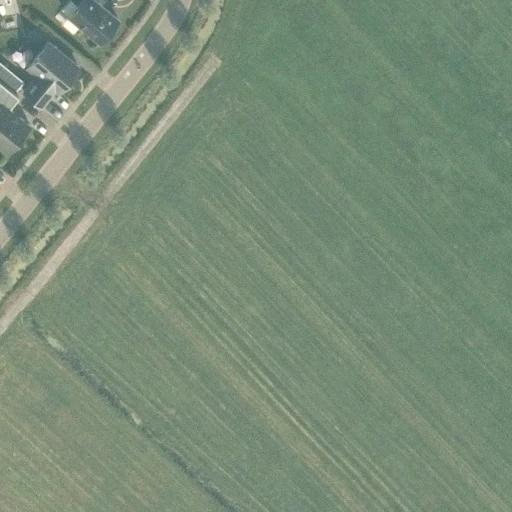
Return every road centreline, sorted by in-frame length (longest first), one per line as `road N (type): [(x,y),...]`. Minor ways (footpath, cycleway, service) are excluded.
road 1 (track): [(216,57),(0,329)]
road 2 (tertiary): [(0,232),(139,63),(180,0)]
